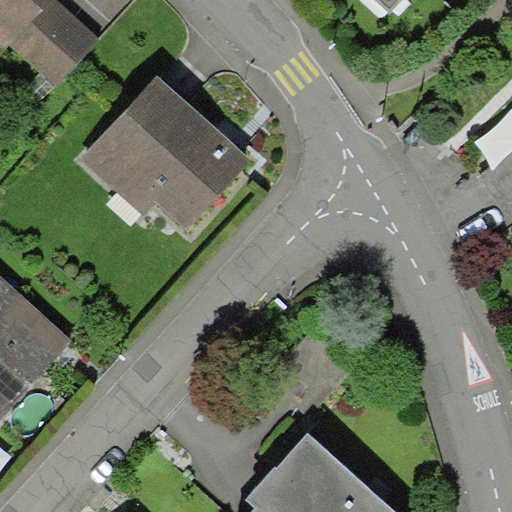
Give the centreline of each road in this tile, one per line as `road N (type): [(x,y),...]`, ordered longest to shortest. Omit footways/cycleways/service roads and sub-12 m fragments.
road 1 (residential): [(27,511),(358,168)]
road 2 (residential): [(495,511),(471,412),(410,258),(358,168)]
road 3 (residential): [(358,168),(296,75),(217,0)]
